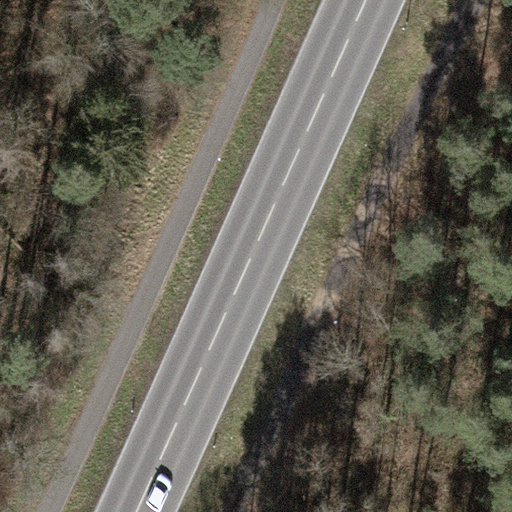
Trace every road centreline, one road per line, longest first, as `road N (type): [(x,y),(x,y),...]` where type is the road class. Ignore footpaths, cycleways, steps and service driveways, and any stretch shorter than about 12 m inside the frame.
road 1 (track): [(256,511),(498,0)]
road 2 (primary): [(375,0),(144,511)]
